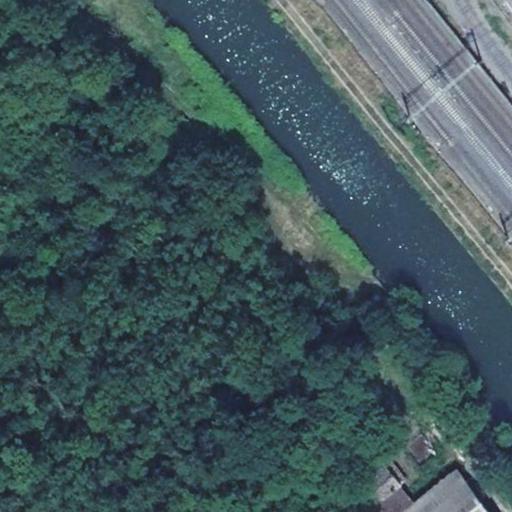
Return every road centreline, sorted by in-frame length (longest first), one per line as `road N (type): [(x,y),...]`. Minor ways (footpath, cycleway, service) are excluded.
road 1 (track): [(273,0),(511,291)]
road 2 (track): [(504,511),(373,333)]
